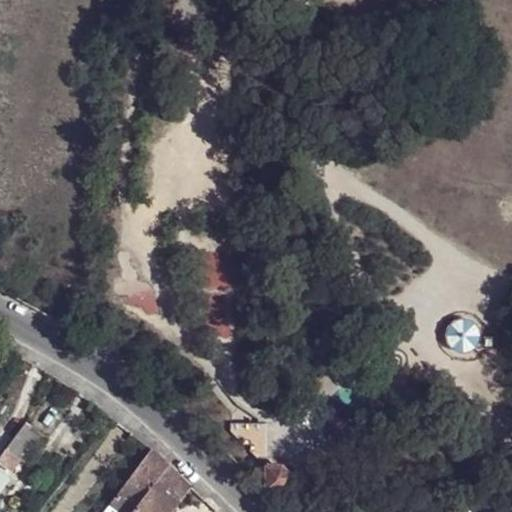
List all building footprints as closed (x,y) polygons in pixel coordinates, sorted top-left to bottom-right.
[(475,324),(463,318),(450,323),(445,337),(452,350),(463,353),(475,347),(480,336),(475,324)] [(41,438),(24,425),(6,450),(17,458),(23,462),(41,438)] [(0,480),(17,458),(6,450),(0,457),(0,480)] [(191,489),(151,451),(108,506),(116,511),(173,511),(183,499),(191,489)] [(269,465),(268,490),(291,491),(292,476),(281,467),(269,465)]
